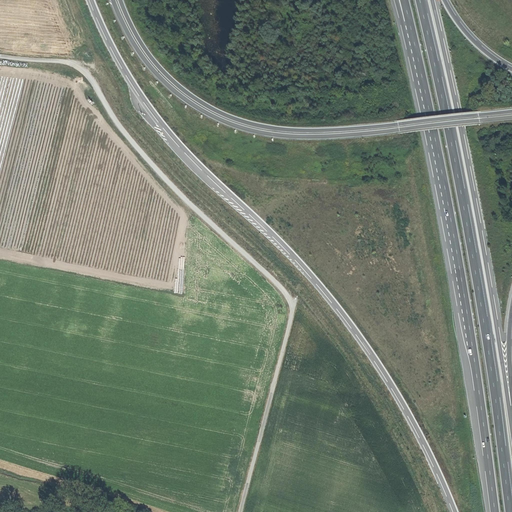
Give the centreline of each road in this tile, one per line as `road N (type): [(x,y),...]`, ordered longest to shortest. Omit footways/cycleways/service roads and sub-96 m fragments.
road 1 (motorway): [(92,0),(142,96),(178,142),(272,232),(360,336),(455,511)]
road 2 (track): [(240,511),(293,306),(137,148),(75,64),(0,56)]
road 3 (motorway): [(509,511),(470,238),(419,0)]
road 4 (motorway): [(414,42),(472,344),(494,511)]
road 5 (motorway): [(113,0),(143,59),(176,93),(256,132),(338,135),(511,117)]
road 6 (motorway): [(511,111),(336,129),(250,124),(205,106),(169,79),(120,0)]
road 7 (motorway): [(511,429),(431,0)]
road 8 (track): [(293,306),(296,292),(361,378),(434,511)]
